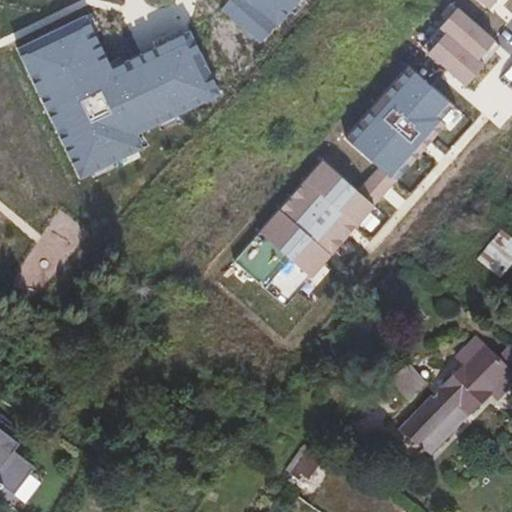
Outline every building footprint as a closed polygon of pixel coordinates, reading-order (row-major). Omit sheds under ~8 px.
[(230,0),(223,9),(264,44),(302,0),(230,0)] [(499,45),(457,10),(423,49),(466,85),(499,45)] [(112,69),(87,18),(20,50),(82,180),(150,147),(142,129),(218,93),(189,32),(137,57),(112,69)] [(458,105),(412,65),(349,137),(380,163),(397,177),(458,105)] [(358,189),(320,158),(257,235),(309,279),(351,231),(375,203),(358,189)] [(397,177),(380,163),(358,189),(375,203),(397,177)] [(499,278),(511,262),(511,238),(500,228),(475,259),(499,278)] [(309,279),(257,235),(233,263),(285,307),(309,279)] [(396,429),(415,449),(454,409),(466,421),(494,393),(500,400),(511,388),(511,373),(472,333),(453,351),(464,363),(396,429)] [(386,383),(401,399),(421,380),(406,364),(386,383)] [(454,409),(415,449),(425,460),(466,421),(454,409)] [(7,458),(13,451),(0,440),(0,496),(7,502),(29,475),(7,458)] [(310,448),(290,475),(304,484),(323,459),(310,448)] [(112,479),(92,466),(81,486),(96,494),(103,493),(112,479)]
